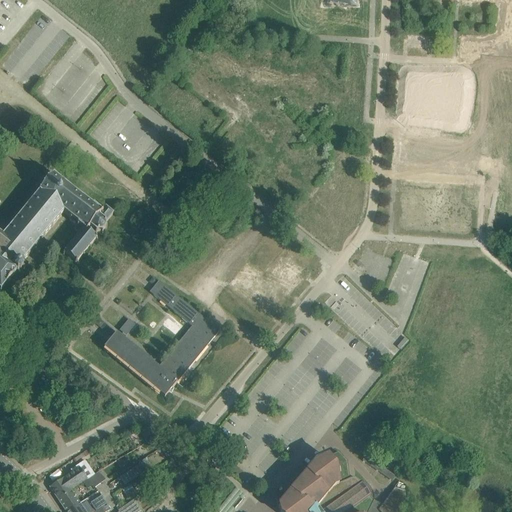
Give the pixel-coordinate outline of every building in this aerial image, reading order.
[(511,0),(503,0),(505,0),(499,44),(468,40),(465,57),(486,60),(475,135),(453,132),(452,136),(402,129),(396,170),(502,147),(503,138),(509,139),(498,215),(511,217),(511,0)] [(408,36),(408,47),(428,47),(429,37),(408,36)] [(201,63),(201,66),(223,84),(226,80),(232,81),(238,73),(241,75),(245,75),(269,94),(280,81),(285,85),(290,85),(312,103),(316,98),(320,102),(335,83),(311,64),(308,68),(304,65),(297,74),(294,72),(288,71),(272,58),(263,57),(260,55),(254,63),(243,62),(228,50),(219,48),(215,46),(201,63)] [(277,155),(262,174),(289,194),(304,174),(295,167),(300,161),(277,144),(290,127),(262,106),(244,130),(277,155)] [(0,291),(0,292),(7,285),(16,273),(18,274),(23,267),(20,265),(62,214),(69,219),(67,221),(75,227),(74,229),(79,233),(77,236),(75,235),(74,236),(75,238),(70,244),(69,243),(68,244),(69,245),(64,252),(63,250),(61,252),(63,253),(61,255),(63,256),(65,254),(74,262),(72,264),(74,265),(75,263),(77,264),(78,263),(76,262),(81,256),(83,257),(84,255),(83,254),(88,248),(89,249),(91,248),(89,246),(97,237),(95,236),(96,235),(100,233),(100,235),(102,234),(102,233),(105,230),(107,230),(107,227),(105,227),(105,223),(113,213),(105,207),(103,210),(96,205),(95,206),(53,174),(3,236),(0,233),(0,291)] [(208,217),(198,226),(202,231),(212,222),(208,217)] [(285,250),(268,272),(278,279),(274,284),(249,265),(232,287),(267,313),(274,303),(280,307),(301,279),(297,276),(305,266),(285,250)] [(190,328),(158,368),(116,334),(104,349),(145,383),(164,399),(219,332),(211,326),(158,282),(148,294),(190,328)] [(307,472),(278,507),(279,511),(405,511),(406,491),(394,488),(382,505),(376,502),(374,501),(371,495),(373,494),(369,487),(364,481),(361,483),(359,481),(355,478),(350,479),(349,477),(347,463),(339,453),(329,457),(320,461),(315,463),(310,469),(307,472)] [(99,465),(101,470),(117,460),(114,454),(104,460),(105,462),(99,465)] [(366,456),(362,461),(362,462),(363,462),(365,463),(376,471),(378,472),(389,480),(391,481),(392,482),(395,477),(366,456)] [(387,466),(394,471),(399,463),(392,459),(387,466)] [(142,464),(120,478),(125,485),(146,471),(142,464)] [(63,479),(49,488),(58,501),(71,492),(70,491),(87,479),(78,466),(71,471),(72,473),(63,480),(63,479)] [(100,484),(94,476),(88,480),(92,486),(95,488),(100,484)] [(92,486),(88,480),(84,483),(88,489),(92,486)] [(130,484),(122,490),(128,499),(136,493),(130,484)] [(236,488),(216,511),(232,511),(246,496),(236,488)] [(68,511),(80,504),(71,492),(58,501),(65,511),(68,511)] [(93,511),(105,504),(101,499),(103,498),(102,496),(99,497),(100,498),(91,504),(87,499),(80,504),(68,511),(93,511)] [(138,511),(132,503),(119,511),(138,511)]
